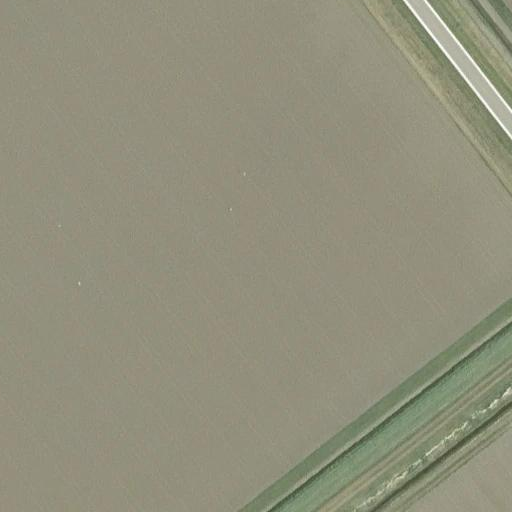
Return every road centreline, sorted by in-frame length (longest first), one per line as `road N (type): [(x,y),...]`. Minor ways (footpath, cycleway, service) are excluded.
road 1 (track): [(321,511),(511,365)]
road 2 (unclassified): [(511,125),(413,0)]
